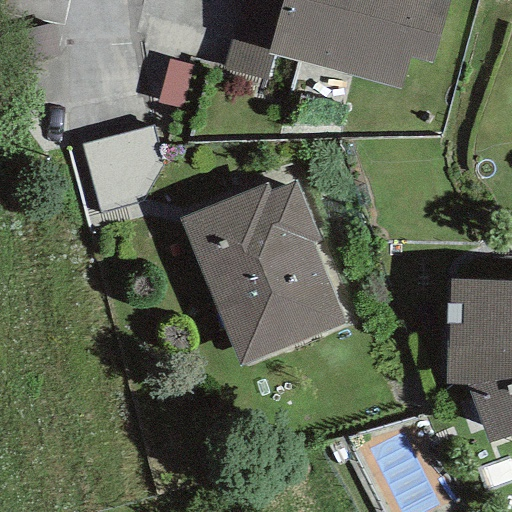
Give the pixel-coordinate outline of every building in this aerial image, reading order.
[(147,0),(141,32),(219,48),(228,0),(147,0)] [(282,0),(268,52),(274,54),(399,88),(408,56),(432,62),(449,0),(282,0)] [(265,83),(274,54),(268,52),(231,40),(222,69),(265,83)] [(197,114),(207,71),(166,61),(156,104),(197,114)] [(154,128),(82,144),(99,213),(143,199),(161,166),(154,128)] [(179,220),(241,367),(345,324),(311,244),(319,240),(294,181),(271,190),(268,183),(179,220)] [(511,280),(449,280),(444,382),(465,383),(488,442),(511,433),(511,280)]
